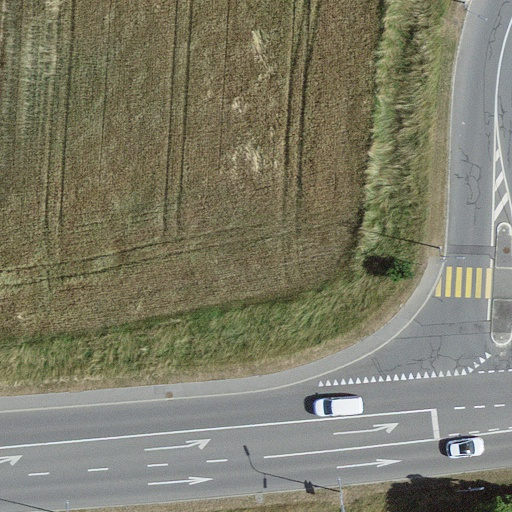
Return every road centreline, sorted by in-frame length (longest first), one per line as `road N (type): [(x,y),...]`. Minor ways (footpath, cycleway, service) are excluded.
road 1 (tertiary): [(454,426),(0,467)]
road 2 (secondary): [(506,0),(486,52),(478,116),(454,426)]
